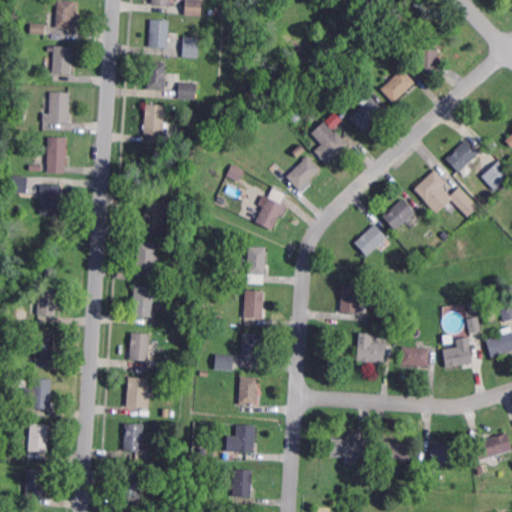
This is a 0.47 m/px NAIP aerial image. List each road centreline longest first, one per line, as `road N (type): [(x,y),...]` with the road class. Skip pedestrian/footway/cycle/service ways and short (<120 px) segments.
road 1 (residential): [(511,47),(346,200),(310,245),(290,511)]
road 2 (residential): [(83,511),(116,0)]
road 3 (residential): [(298,395),(453,405),(511,389)]
